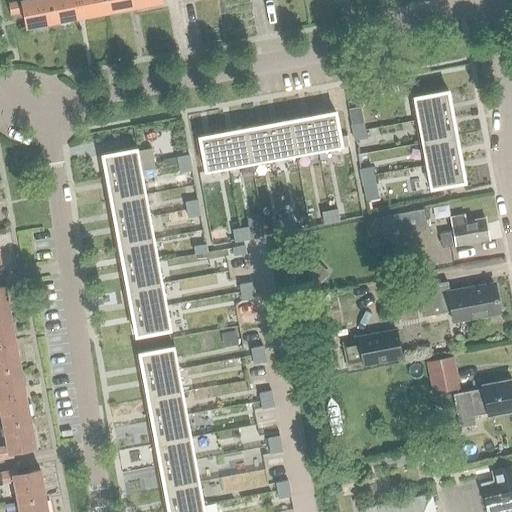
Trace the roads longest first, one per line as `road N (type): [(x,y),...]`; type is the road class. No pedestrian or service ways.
road 1 (residential): [(491,3),(46,105)]
road 2 (residential): [(101,511),(46,105)]
road 3 (residential): [(511,202),(502,154),(511,90),(491,3)]
